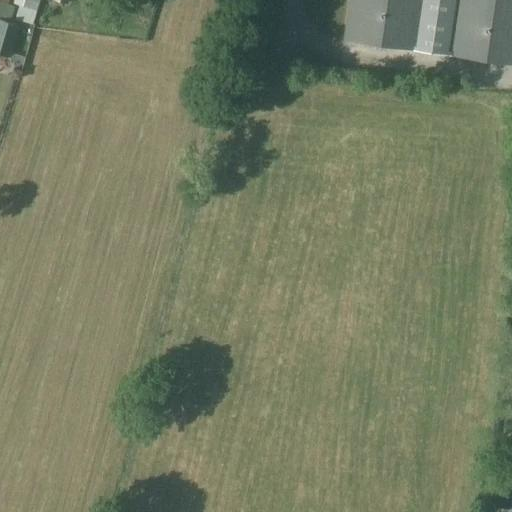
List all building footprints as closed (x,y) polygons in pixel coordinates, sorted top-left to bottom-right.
[(40,0),(14,0),(14,4),(37,11),(40,0)] [(426,0),(348,0),(342,40),(419,51),(426,0)] [(426,0),(419,51),(443,54),(450,0),(426,0)] [(511,0),(450,0),(443,54),(511,64),(511,0)] [(0,19),(0,54),(11,57),(20,25),(0,19)] [(454,511),(471,327),(426,323),(409,511),(454,511)] [(511,487),(499,485),(496,508),(510,510),(511,494),(511,487)]
